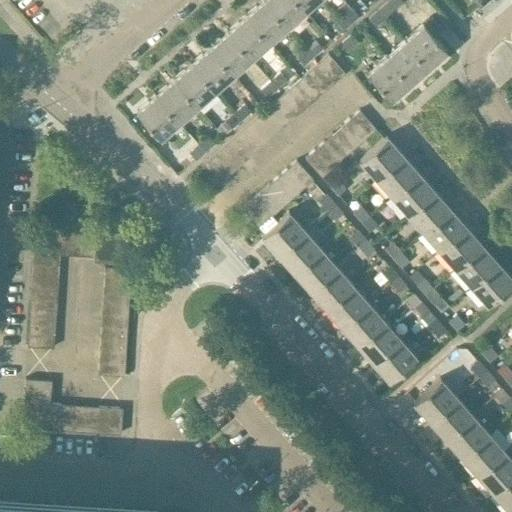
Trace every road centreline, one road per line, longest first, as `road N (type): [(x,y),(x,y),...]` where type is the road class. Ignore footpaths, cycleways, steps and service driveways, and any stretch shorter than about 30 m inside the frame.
road 1 (unclassified): [(447,511),(217,256)]
road 2 (residential): [(323,511),(154,318)]
road 3 (unclassified): [(217,256),(53,98)]
road 4 (residential): [(186,473),(0,465)]
road 5 (residential): [(186,473),(142,414),(154,318)]
road 6 (unclassified): [(166,0),(53,98)]
road 7 (residential): [(511,132),(476,66),(481,47),(511,20)]
